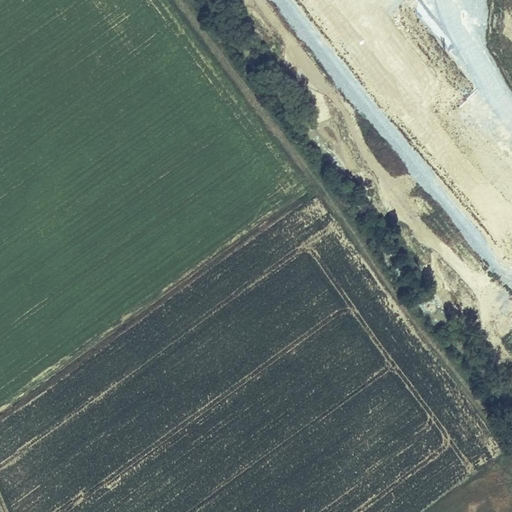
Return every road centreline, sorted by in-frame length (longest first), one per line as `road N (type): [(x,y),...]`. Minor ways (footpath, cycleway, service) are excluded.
road 1 (track): [(511,451),(176,0)]
road 2 (motorway): [(322,0),(511,235)]
road 3 (motorway): [(511,170),(379,0)]
road 4 (motorway): [(511,148),(448,0)]
